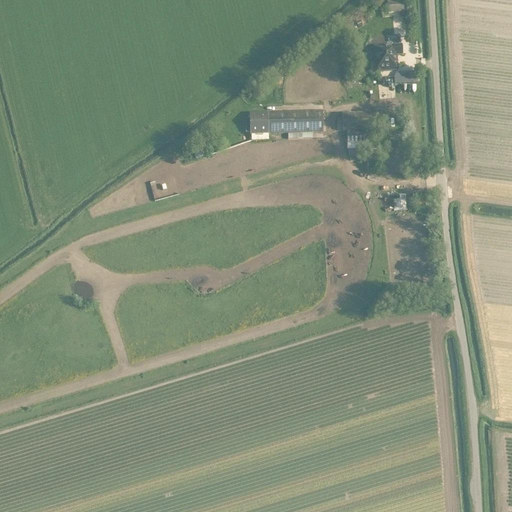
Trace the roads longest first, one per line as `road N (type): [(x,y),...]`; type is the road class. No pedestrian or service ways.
road 1 (track): [(0,422),(317,325),(346,309),(365,285),(377,260),(378,227),(370,199),(338,165),(322,163),(83,226),(0,282)]
road 2 (unclassified): [(477,511),(429,0)]
road 3 (track): [(457,320),(438,326),(428,315),(360,324),(0,431)]
road 4 (track): [(0,254),(329,0)]
